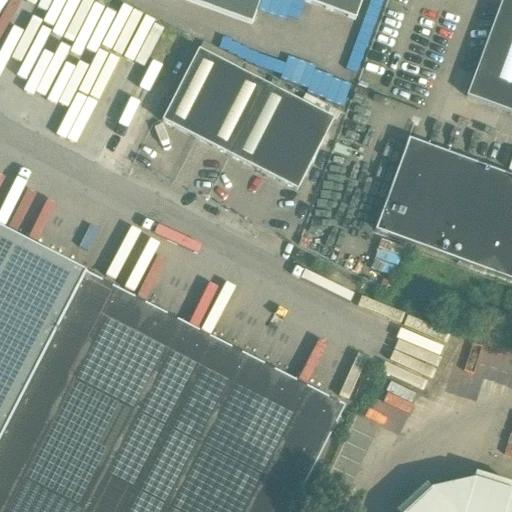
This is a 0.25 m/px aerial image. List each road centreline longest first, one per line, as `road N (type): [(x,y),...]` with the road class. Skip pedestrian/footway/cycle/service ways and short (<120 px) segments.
road 1 (unclassified): [(367,322),(0,131)]
road 2 (unknown): [(511,121),(453,97),(457,37),(396,3)]
road 3 (unknown): [(511,419),(400,469),(379,483),(362,511)]
